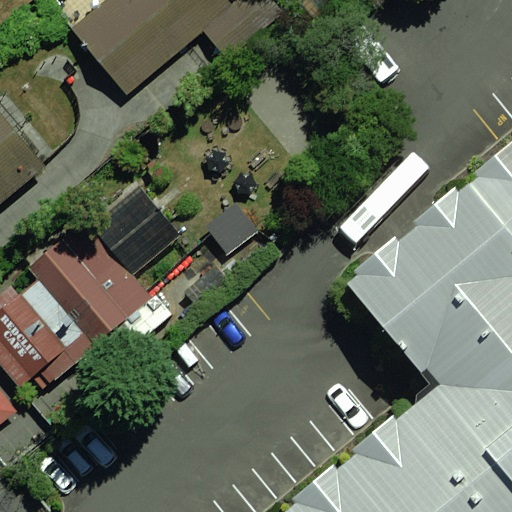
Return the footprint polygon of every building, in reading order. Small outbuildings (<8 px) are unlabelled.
[(223,0),(109,0),(73,32),(126,92),(227,5),(223,0)] [(0,114),(0,204),(44,169),(0,114)] [(511,511),(511,141),(475,172),(478,176),(459,192),(455,188),(414,221),(418,226),(398,242),(395,238),(354,271),(357,276),(347,284),(421,373),(427,369),(440,385),(397,419),(393,415),(352,449),(356,454),(338,469),(333,464),(292,498),(296,503),(285,511),(511,511)] [(92,224),(101,234),(78,253),(65,239),(30,268),(41,281),(0,315),(0,364),(19,387),(32,376),(43,389),(153,298),(134,275),(182,236),(140,185),(92,224)] [(236,203),(206,227),(228,254),(258,230),(236,203)]
